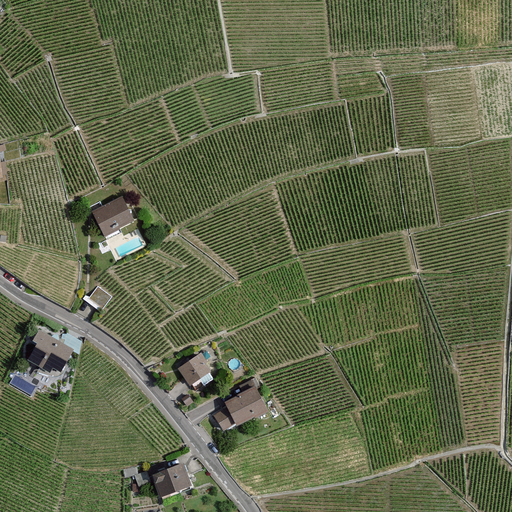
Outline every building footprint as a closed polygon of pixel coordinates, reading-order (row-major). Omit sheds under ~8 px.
[(125,202),(95,216),(107,243),(123,236),(122,233),(136,226),(125,202)] [(116,301),(102,291),(92,303),(106,313),(116,301)] [(76,354),(45,338),(41,345),(44,347),(34,365),(55,376),(58,371),(65,375),(76,354)] [(206,360),(184,373),(199,396),(217,385),(207,370),(211,368),(206,360)] [(219,419),(228,436),(241,429),(242,432),(271,415),(258,391),(261,390),(256,381),(244,388),(247,394),(240,397),(242,399),(228,407),(231,412),(219,419)] [(153,474),(159,491),(187,482),(182,464),(153,474)] [(146,468),(135,473),(140,485),(151,479),(146,468)]
